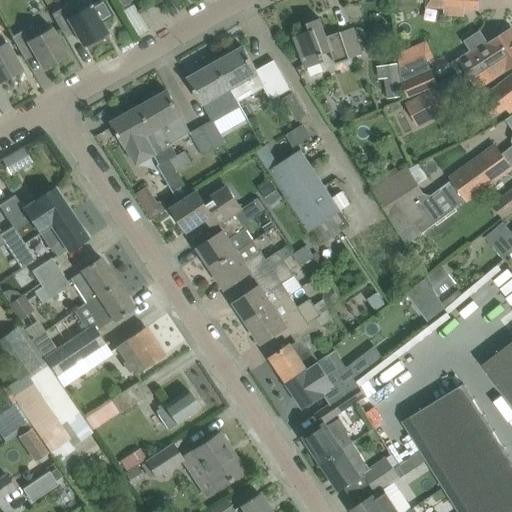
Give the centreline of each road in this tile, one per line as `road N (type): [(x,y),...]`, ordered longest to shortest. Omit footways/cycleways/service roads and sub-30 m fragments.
road 1 (residential): [(319,511),(54,108)]
road 2 (residential): [(54,108),(237,0)]
